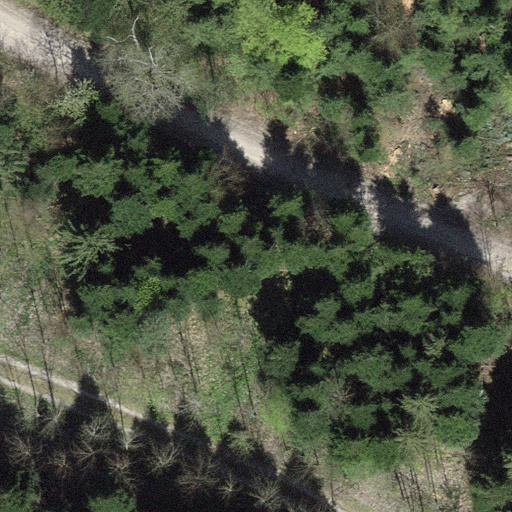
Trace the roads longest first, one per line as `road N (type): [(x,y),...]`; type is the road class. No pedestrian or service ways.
road 1 (track): [(511,272),(355,205),(0,25)]
road 2 (track): [(0,365),(330,511)]
